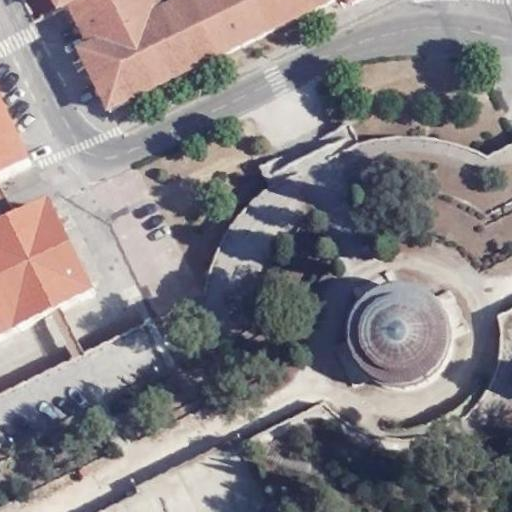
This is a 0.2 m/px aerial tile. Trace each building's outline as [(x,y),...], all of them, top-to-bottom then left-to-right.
[(72,0),(86,27),(76,32),(107,94),(300,0),(72,0)] [(0,162),(33,146),(0,77),(0,162)] [(0,168),(0,195),(5,207),(17,202),(0,168)] [(61,293),(97,276),(52,184),(17,202),(5,207),(0,209),(0,323),(51,298),(61,293)] [(369,290),(364,295),(359,301),(356,306),(352,317),(350,328),(351,339),(353,346),(359,357),(373,370),(382,376),(397,379),(402,379),(416,376),(431,368),(438,361),(442,357),(447,346),(448,340),(450,327),(448,315),(446,310),(443,303),(432,291),(422,284),(411,280),(395,279),(380,283),(369,290)] [(61,293),(51,298),(70,339),(81,334),(61,293)]
